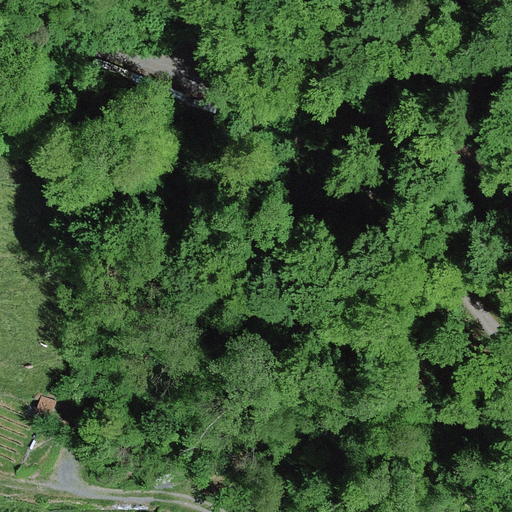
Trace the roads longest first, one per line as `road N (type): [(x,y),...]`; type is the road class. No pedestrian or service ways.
road 1 (track): [(511,347),(417,252),(340,155),(160,60),(90,41),(0,45)]
road 2 (track): [(511,182),(357,99),(234,60),(203,58),(189,74)]
road 3 (track): [(0,473),(196,496),(223,511)]
